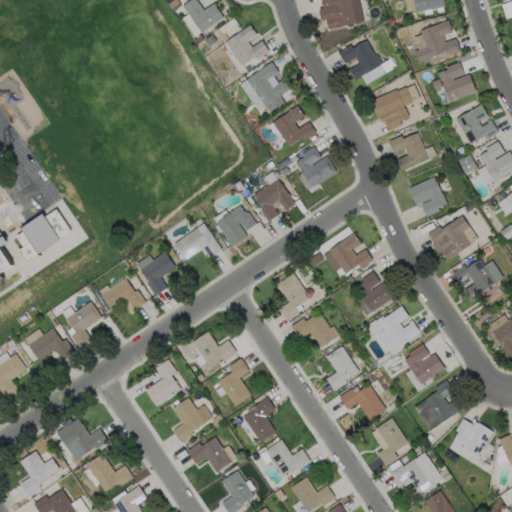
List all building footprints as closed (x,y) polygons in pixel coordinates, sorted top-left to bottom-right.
[(188,0),(196,0),(203,9),(213,2),(223,16),(206,27),(207,28),(200,32),(200,31),(194,35),(182,18),(188,14),(182,5),(188,0)] [(359,0),(364,21),(327,29),(325,17),(336,14),(334,7),(327,8),(327,10),(323,10),(320,0),(359,0)] [(443,0),(444,6),(406,13),(403,0),(443,0)] [(511,0),(509,0),(510,0),(500,3),(505,19),(511,16),(511,0)] [(441,34),(444,42),(454,38),(458,50),(446,54),(445,51),(417,61),(414,50),(417,49),(412,36),(420,33),(419,30),(434,24),(434,23),(447,19),(451,31),(441,34)] [(246,40),(251,47),(260,40),(268,51),(257,59),(254,55),(241,65),(233,54),(231,55),(223,43),(249,24),(255,33),(246,40)] [(366,39),(375,55),(378,53),(380,55),(382,54),(385,59),(381,61),(381,62),(392,56),(397,65),(366,83),(361,75),(354,79),(348,69),(357,64),(359,63),(355,56),(344,63),(338,51),(350,44),(352,48),(366,39)] [(267,78),(273,87),(284,79),(290,89),(280,95),(285,102),(263,117),(239,83),(271,61),(279,72),(274,76),(269,77),(267,78)] [(451,78),(452,80),(468,74),(474,91),(448,101),(442,86),(434,89),(431,85),(431,81),(439,78),(437,73),(446,70),(445,66),(458,62),(463,74),(451,78)] [(405,86),(411,102),(403,105),(408,117),(399,121),(401,124),(387,130),(383,120),(380,121),(379,118),(376,119),(368,100),(395,88),(396,90),(405,86)] [(477,121),(480,126),(487,122),(486,121),(489,119),(497,132),(485,139),(483,135),(469,143),(455,118),(480,104),(487,115),(477,121)] [(294,122),(298,128),(308,121),(315,132),(303,140),(301,137),(288,146),(272,122),(287,112),(297,105),(304,115),(294,122)] [(416,132),(428,158),(401,170),(396,159),(406,154),(403,147),(397,150),(397,152),(393,154),(387,140),(400,134),(402,139),(416,132)] [(494,157),(495,159),(508,151),(511,157),(511,169),(493,181),(492,180),(484,184),(475,170),(483,165),(477,155),(486,150),(484,147),(496,140),(503,152),(494,157)] [(311,164),(312,165),(326,156),(335,170),(306,190),(296,175),(301,172),(295,162),(303,157),(301,155),(314,146),(321,157),(311,164)] [(475,167),(464,173),(457,161),(468,154),(475,167)] [(289,171),(283,175),(280,170),(285,166),(289,171)] [(293,202),(283,209),(280,204),(273,208),(277,214),(267,221),(259,210),(262,208),(253,194),(268,184),(262,176),(271,170),(293,202)] [(433,176),(446,204),(436,208),(438,210),(425,216),(420,204),(430,200),(429,198),(415,205),(407,188),(433,176)] [(243,187),(238,190),(234,184),(239,181),(243,187)] [(241,190),(247,187),(253,198),(248,201),(241,190)] [(511,210),(503,216),(502,214),(503,213),(496,203),(511,192),(511,210)] [(240,205),(245,213),(247,212),(255,224),(245,231),(239,222),(237,223),(246,236),(231,246),(221,231),(219,233),(214,226),(217,224),(215,222),(230,213),(230,212),(240,205)] [(38,253),(59,240),(44,214),(22,226),(38,253)] [(477,239),(446,261),(439,252),(436,254),(430,245),(433,243),(426,234),(438,226),(440,229),(444,226),(445,227),(453,221),(461,215),(477,239)] [(203,223),(221,249),(208,258),(201,248),(183,260),(183,259),(179,261),(175,255),(179,253),(172,243),(203,223)] [(511,228),(511,235),(505,240),(498,231),(509,224),(511,228)] [(350,249),(354,255),(364,249),(372,260),(359,268),(357,265),(344,274),(334,259),(328,263),(322,254),(343,241),(342,240),(352,233),(359,243),(350,249)] [(3,276),(0,278),(0,240),(5,237),(9,244),(2,249),(13,265),(1,274),(3,276)] [(165,288),(153,296),(145,283),(147,282),(138,268),(163,251),(174,267),(158,277),(165,288)] [(478,259),(484,267),(492,262),(502,277),(494,282),(495,283),(470,300),(463,291),(471,285),(470,284),(472,283),(468,277),(458,284),(451,273),(462,265),(465,269),(478,259)] [(369,288),(371,290),(384,281),(394,295),(365,315),(355,301),(360,297),(354,288),(362,282),(360,279),(371,272),(378,282),(369,288)] [(292,273),(304,291),(305,290),(308,289),(309,289),(311,291),(312,293),(311,296),(294,308),(297,313),(286,321),(278,309),(288,302),(276,285),(292,273)] [(124,278),(133,292),(136,290),(144,302),(127,313),(121,303),(110,311),(99,295),(124,278)] [(90,340),(78,348),(69,336),(74,332),(64,318),(89,301),(100,317),(83,329),(90,340)] [(407,317),(398,323),(402,328),(407,324),(406,322),(411,319),(420,333),(394,350),(392,347),(385,351),(370,327),(371,326),(369,324),(382,316),(383,318),(391,312),(390,312),(400,306),(407,317)] [(316,312),(328,328),(331,326),(335,335),(318,348),(307,332),(298,339),(289,327),(301,318),(303,321),(316,312)] [(511,317),(511,353),(508,356),(492,332),(493,331),(488,325),(503,315),(507,321),(511,317)] [(51,327),(61,341),(64,339),(72,351),(60,359),(53,349),(38,360),(27,345),(28,344),(23,338),(38,328),(42,334),(51,327)] [(206,331),(217,346),(227,340),(235,352),(223,361),(221,359),(207,368),(204,362),(198,366),(192,359),(197,356),(190,345),(192,343),(191,342),(206,331)] [(418,360),(420,363),(433,353),(443,367),(419,384),(403,360),(408,356),(406,353),(420,344),(427,354),(418,360)] [(345,382),(333,391),(325,378),(335,371),(324,356),(340,345),(357,371),(344,380),(345,382)] [(18,388),(6,397),(0,388),(0,365),(17,354),(27,370),(13,380),(18,388)] [(249,395),(233,406),(216,381),(230,371),(227,367),(239,358),(247,370),(237,378),(249,395)] [(178,389),(154,406),(143,390),(160,378),(153,368),(166,359),(174,372),(169,375),(178,389)] [(442,398),(447,405),(456,398),(463,408),(451,416),(428,431),(412,407),(436,391),(434,388),(445,381),(452,391),(442,398)] [(367,384),(384,409),(368,421),(356,403),(346,410),(337,398),(350,389),(350,390),(356,386),(358,390),(367,384)] [(191,435),(179,443),(171,431),(181,424),(170,408),(186,397),(195,409),(201,405),(210,418),(190,432),(191,435)] [(276,432),(261,443),(243,418),(249,414),(247,412),(267,398),(276,410),(265,417),(276,432)] [(406,443),(392,453),(396,458),(384,466),(376,454),(382,450),(371,433),(374,430),(373,429),(390,418),(406,443)] [(66,419),(70,424),(76,420),(88,437),(98,430),(106,442),(94,450),(92,448),(74,461),(55,433),(61,429),(58,425),(66,419)] [(462,419),(472,425),(474,422),(476,423),(477,423),(492,432),(477,455),(478,457),(474,464),(448,448),(453,440),(458,433),(455,431),(462,419)] [(511,469),(511,467),(509,467),(507,462),(498,466),(495,461),(496,447),(500,446),(497,439),(511,432),(511,469)] [(213,437),(230,462),(215,472),(204,457),(194,464),(185,451),(197,443),(200,446),(213,437)] [(280,440),(290,456),(300,449),(309,462),(297,470),(294,467),(281,476),(263,451),(280,440)] [(34,451),(42,463),(50,458),(58,469),(49,475),(50,476),(37,485),(39,488),(27,496),(18,484),(29,477),(18,462),(34,451)] [(423,452),(441,477),(418,494),(410,483),(404,487),(401,482),(397,485),(388,473),(390,471),(387,467),(397,461),(400,465),(401,464),(402,466),(423,452)] [(98,455),(100,457),(102,456),(112,471),(122,465),(131,477),(119,486),(116,482),(103,491),(86,467),(87,466),(85,463),(98,455)] [(240,507),(232,511),(226,511),(220,503),(230,496),(220,481),(235,470),(252,495),(239,504),(240,507)] [(305,477),(316,493),(326,486),(334,498),(322,507),(320,504),(308,511),(295,511),(291,506),(298,501),(290,488),(305,477)] [(139,511),(117,511),(111,503),(137,485),(145,498),(135,505),(139,511)] [(59,490),(69,504),(78,497),(88,511),(86,511),(52,511),(50,509),(45,511),(37,511),(32,504),(44,495),(46,499),(59,490)] [(429,511),(423,502),(439,491),(453,511),(429,511)]
